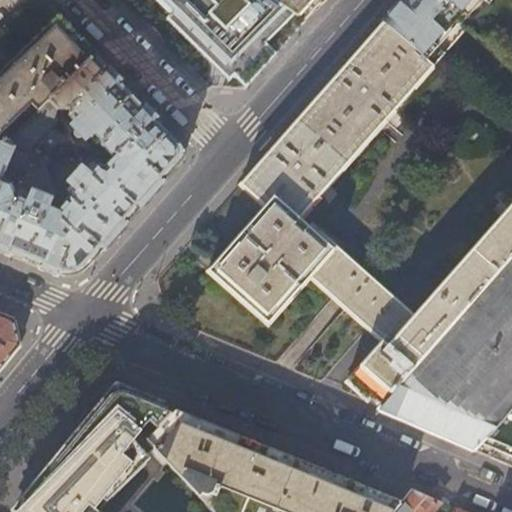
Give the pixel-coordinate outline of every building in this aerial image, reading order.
[(156,0),(244,87),(264,66),(302,22),(269,0),(156,0)] [(269,0),(302,22),(321,0),(269,0)] [(432,64),(464,29),(460,24),(431,0),(403,0),(401,3),(383,23),(432,64)] [(484,0),(488,3),(490,0),(431,0),(460,24),(481,0),(484,0)] [(95,56),(60,20),(10,69),(0,78),(0,141),(1,143),(6,141),(20,129),(95,56)] [(432,64),(383,23),(367,41),(338,75),(240,186),(264,207),(216,262),(207,272),(267,325),(309,278),(332,298),(344,309),(366,329),(381,342),(346,382),(365,399),(368,400),(371,397),(381,406),(511,259),(511,204),(414,316),(311,224),(308,227),(299,219),(433,67),(432,64)] [(131,95),(95,56),(20,129),(34,143),(56,121),(56,110),(66,110),(67,109),(101,145),(100,146),(112,158),(129,142),(143,157),(168,132),(131,95)] [(34,143),(20,129),(6,141),(14,149),(0,180),(0,250),(60,276),(84,270),(92,261),(101,250),(82,232),(77,236),(55,217),(54,213),(15,195),(16,194),(12,184),(17,183),(33,144),(34,143)] [(103,167),(96,166),(64,203),(54,213),(55,217),(77,236),(82,232),(101,250),(135,212),(181,161),(181,154),(181,146),(168,132),(143,157),(129,142),(112,158),(103,167)] [(0,180),(14,149),(6,141),(1,143),(0,143),(0,180)] [(511,259),(381,406),(378,410),(434,434),(473,451),(481,443),(511,409),(511,259)] [(0,367),(18,345),(12,320),(0,315),(0,367)] [(102,511),(100,509),(143,466),(140,463),(154,448),(146,440),(167,417),(169,414),(120,393),(113,393),(109,395),(84,425),(47,472),(45,471),(36,483),(42,488),(18,511),(102,511)] [(511,409),(481,443),(490,448),(487,456),(488,457),(511,468),(511,467),(511,409)] [(341,484),(341,477),(300,460),(237,435),(186,414),(183,419),(169,414),(167,417),(146,440),(154,448),(213,511),(393,511),(395,510),(397,507),(341,484)] [(490,448),(481,443),(473,451),(487,456),(490,448)] [(429,511),(438,502),(432,499),(413,491),(411,491),(397,507),(395,510),(393,511),(429,511)]
